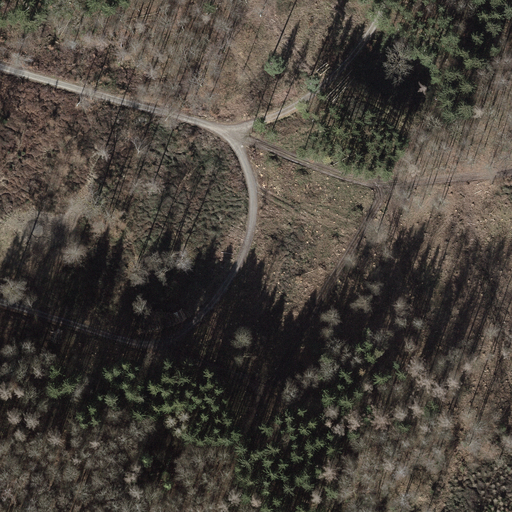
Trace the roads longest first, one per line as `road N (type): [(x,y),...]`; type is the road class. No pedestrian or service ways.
road 1 (track): [(0,65),(176,112),(384,185),(511,171)]
road 2 (track): [(391,0),(373,41),(241,135),(262,194),(252,244),(211,311),(154,350)]
road 3 (track): [(0,301),(264,387)]
